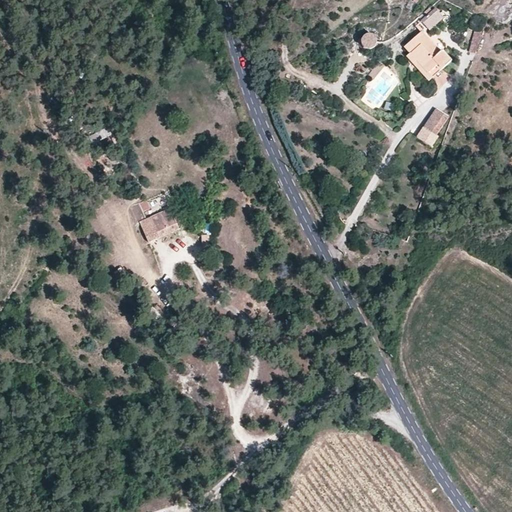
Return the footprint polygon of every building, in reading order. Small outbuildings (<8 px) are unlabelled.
[(426,15),(429,19),(423,25),(430,33),(445,21),(438,12),(434,15),(431,11),(426,15)] [(470,53),(479,55),(482,32),(473,31),(470,53)] [(376,46),(377,44),(376,43),(376,41),(375,40),(375,39),(374,38),(373,37),(371,37),(370,36),(369,36),(367,36),(366,37),(364,37),(363,38),(362,39),(362,40),(361,41),(361,43),(361,44),(361,46),(361,47),(362,48),(362,49),(363,50),(365,51),(366,52),(367,52),(369,52),(370,52),(371,52),(373,51),(374,50),(375,49),(375,48),(376,47),(376,46)] [(406,57),(429,84),(451,65),(441,54),(439,56),(422,36),(405,50),(409,55),(406,57)] [(386,103),(384,110),(392,113),(394,105),(386,103)] [(437,137),(449,119),(436,111),(425,129),(437,137)] [(437,137),(425,129),(418,139),(433,148),(439,138),(437,137)] [(147,200),(141,202),(144,211),(149,208),(147,200)] [(147,243),(179,230),(170,208),(164,210),(166,213),(147,221),(140,204),(130,208),(132,212),(137,224),(140,223),(147,243)]
